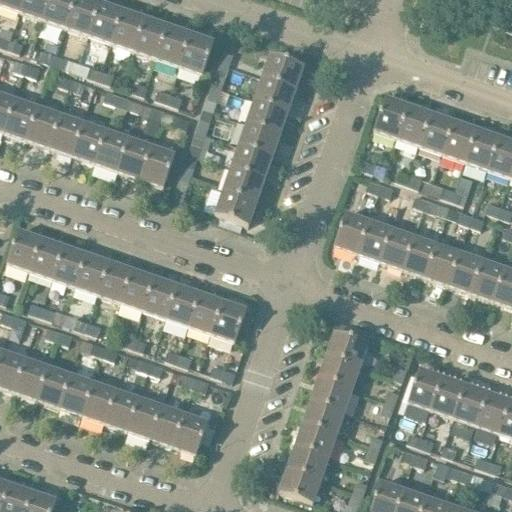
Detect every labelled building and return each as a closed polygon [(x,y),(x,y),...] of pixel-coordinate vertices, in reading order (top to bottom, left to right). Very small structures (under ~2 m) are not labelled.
[(0,12),(19,19),(25,0),(0,0),(0,1),(0,12)] [(42,27),(51,0),(25,0),(19,19),(42,27)] [(64,35),(76,1),(73,0),(51,0),(42,27),(64,35)] [(87,43),(99,9),(76,1),(64,35),(87,43)] [(109,51),(121,17),(99,9),(87,43),(109,51)] [(511,38),(511,13),(499,9),(491,32),(511,38)] [(132,58),(144,25),(121,17),(109,51),(132,58)] [(155,67),(167,33),(144,25),(132,58),(155,67)] [(177,74),(189,40),(167,33),(155,67),(177,74)] [(201,83),(213,49),(189,40),(177,74),(201,83)] [(0,52),(7,55),(10,45),(0,41),(0,52)] [(33,53),(29,63),(52,71),(55,61),(40,55),(44,43),(37,41),(33,53)] [(18,59),(22,49),(10,45),(7,55),(18,59)] [(229,73),(233,61),(223,58),(219,70),(229,73)] [(64,75),(67,65),(55,61),(52,71),(64,75)] [(295,96),(303,72),(269,61),(261,84),(295,96)] [(23,81),(26,71),(15,66),(11,77),(23,81)] [(35,85),(38,75),(26,71),(23,81),(35,85)] [(97,87),(101,76),(89,72),(85,83),(97,87)] [(109,91),(112,81),(101,76),(97,87),(109,91)] [(221,96),(225,85),(215,81),(211,93),(221,96)] [(68,97),(72,86),(60,82),(57,93),(68,97)] [(287,119),(295,96),(261,84),(253,107),(287,119)] [(80,101),(84,90),(72,86),(68,97),(80,101)] [(142,102),(146,92),(134,88),(131,98),(142,102)] [(213,119),(221,96),(211,93),(203,115),(213,119)] [(165,110),(168,100),(157,96),(153,106),(165,110)] [(114,112),(117,102),(105,98),(102,108),(114,112)] [(0,138),(3,140),(14,106),(0,100),(0,138)] [(177,114),(180,104),(168,100),(165,110),(177,114)] [(125,116),(129,106),(117,102),(114,112),(125,116)] [(395,146),(407,112),(384,104),(372,139),(395,146)] [(25,148),(37,114),(14,106),(3,140),(25,148)] [(279,141),(287,119),(253,107),(245,130),(279,141)] [(418,154),(430,120),(407,112),(395,146),(418,154)] [(48,155),(60,121),(37,114),(25,148),(48,155)] [(147,124),(142,139),(154,143),(159,128),(162,118),(151,114),(147,124)] [(206,142),(213,119),(203,115),(195,138),(206,142)] [(162,118),(159,128),(170,132),(186,137),(189,127),(174,122),(162,118)] [(441,162),(453,128),(430,120),(418,154),(441,162)] [(70,163),(82,129),(60,121),(48,155),(70,163)] [(463,170),(475,136),(453,128),(441,162),(463,170)] [(94,171),(105,137),(82,129),(70,163),(94,171)] [(271,164),(279,141),(245,130),(237,152),(271,164)] [(486,178),(498,144),(475,136),(463,170),(486,178)] [(116,179),(128,145),(105,137),(94,171),(116,179)] [(202,153),(206,142),(195,138),(191,150),(202,153)] [(509,186),(511,177),(511,148),(498,144),(486,178),(509,186)] [(139,186),(150,152),(128,145),(116,179),(139,186)] [(162,195),(174,161),(150,152),(139,186),(162,195)] [(263,187),(271,164),(237,152),(229,175),(263,187)] [(375,169),(363,165),(360,175),(371,179),(375,169)] [(190,187),(194,175),(184,172),(180,183),(190,187)] [(256,209),(263,187),(229,175),(221,198),(256,209)] [(405,191),(409,181),(397,177),(394,187),(405,191)] [(417,195),(421,185),(409,181),(405,191),(417,195)] [(179,218),(190,187),(180,183),(169,214),(179,218)] [(376,201),(380,191),(368,187),(365,197),(376,201)] [(388,205),(392,195),(380,191),(376,201),(388,205)] [(451,207),(454,197),(443,193),(439,203),(451,207)] [(463,211),(466,201),(454,197),(451,207),(463,211)] [(248,233),(256,209),(221,198),(213,221),(248,233)] [(422,217),(425,206),(413,202),(410,213),(422,217)] [(433,221),(437,210),(425,206),(422,217),(433,221)] [(496,223),(500,212),(488,208),(485,218),(496,223)] [(508,227),(511,216),(500,212),(496,223),(508,227)] [(467,232),(471,222),(459,218),(456,228),(467,232)] [(355,262),(367,228),(344,220),(333,254),(355,262)] [(479,236),(482,226),(471,222),(467,232),(479,236)] [(378,269),(390,236),(367,228),(355,262),(378,269)] [(511,247),(511,236),(504,234),(501,244),(511,247)] [(401,277),(412,243),(390,236),(378,269),(401,277)] [(29,279),(40,245),(17,237),(5,271),(29,279)] [(424,285),(435,251),(412,243),(401,277),(424,285)] [(51,287),(63,253),(40,245),(29,279),(51,287)] [(446,293),(458,259),(435,251),(424,285),(446,293)] [(74,295),(86,261),(63,253),(51,287),(74,295)] [(469,301),(481,267),(458,259),(446,293),(469,301)] [(96,302),(108,269),(86,261),(74,295),(96,302)] [(492,309),(503,275),(481,267),(469,301),(492,309)] [(119,310),(131,276),(108,269),(96,302),(119,310)] [(511,315),(511,277),(503,275),(492,309),(511,315)] [(142,318),(154,284),(131,276),(119,310),(142,318)] [(164,326),(176,292),(154,284),(142,318),(164,326)] [(187,334),(199,300),(176,292),(164,326),(187,334)] [(210,342),(222,308),(199,300),(187,334),(210,342)] [(39,321),(43,311),(31,307),(27,317),(39,321)] [(233,350),(245,316),(222,308),(210,342),(233,350)] [(52,325),(55,315),(43,311),(39,321),(52,325)] [(0,327),(10,331),(13,321),(1,316),(0,319),(0,327)] [(22,335),(26,325),(13,321),(10,331),(22,335)] [(84,337),(88,327),(75,322),(72,332),(84,337)] [(96,341),(100,331),(88,327),(84,337),(96,341)] [(55,347),(59,337),(47,332),(43,342),(55,347)] [(68,351),(71,341),(59,337),(55,347),(68,351)] [(130,352),(133,342),(121,338),(117,348),(130,352)] [(359,374),(367,350),(333,338),(325,362),(359,374)] [(142,357),(145,346),(133,342),(130,352),(142,357)] [(101,362),(104,352),(92,348),(88,358),(101,362)] [(113,367),(117,356),(104,352),(101,362),(113,367)] [(175,368),(179,358),(167,354),(163,364),(175,368)] [(0,395),(12,400),(24,366),(1,358),(0,361),(0,395)] [(188,373),(191,362),(179,358),(175,368),(188,373)] [(351,396),(359,374),(325,362),(317,385),(351,396)] [(146,378),(150,368),(138,364),(134,374),(146,378)] [(35,408),(46,374),(24,366),(12,400),(35,408)] [(159,382),(162,372),(150,368),(146,378),(159,382)] [(213,370),(209,380),(221,384),(231,388),(235,378),(225,375),(225,374),(213,370)] [(400,388),(404,376),(394,373),(390,385),(400,388)] [(58,415),(69,381),(46,374),(35,408),(58,415)] [(430,417),(441,384),(418,375),(406,409),(430,417)] [(192,394),(196,384),(183,380),(180,390),(192,394)] [(81,423),(92,389),(69,381),(58,415),(81,423)] [(204,398),(208,388),(196,384),(192,394),(204,398)] [(452,425),(464,391),(441,384),(430,417),(452,425)] [(343,419),(351,396),(317,385),(310,407),(343,419)] [(103,431),(115,397),(92,389),(81,423),(103,431)] [(475,433),(487,399),(464,391),(452,425),(475,433)] [(392,411),(396,398),(386,395),(382,407),(392,411)] [(126,439),(137,405),(115,397),(103,431),(126,439)] [(498,441),(509,407),(487,399),(475,433),(498,441)] [(148,447),(160,413),(137,405),(126,439),(148,447)] [(335,442),(343,419),(310,407),(302,430),(335,442)] [(388,423),(392,411),(382,407),(378,419),(388,423)] [(511,445),(511,407),(509,407),(498,441),(511,445)] [(171,455),(183,421),(160,413),(148,447),(171,455)] [(194,463),(206,429),(183,421),(171,455),(194,463)] [(327,464),(335,442),(302,430),(294,453),(327,464)] [(418,451),(422,441),(409,437),(406,447),(418,451)] [(377,456),(381,443),(371,440),(366,452),(377,456)] [(430,455),(434,445),(422,441),(418,451),(430,455)] [(372,468),(377,456),(366,452),(362,464),(372,468)] [(463,466),(466,456),(454,452),(451,462),(463,466)] [(320,487),(327,464),(294,453),(286,476),(320,487)] [(412,469),(416,459),(403,454),(400,464),(412,469)] [(424,473),(428,463),(416,459),(412,469),(424,473)] [(486,474),(489,464),(477,460),(474,470),(486,474)] [(498,479),(502,468),(489,464),(486,474),(498,479)] [(458,484),(461,474),(449,470),(445,480),(458,484)] [(477,501),(484,482),(461,474),(458,484),(467,488),(464,497),(477,501)] [(312,510),(320,487),(286,476),(278,499),(312,510)] [(361,501),(365,489),(355,485),(351,497),(361,501)] [(503,500),(507,490),(494,486),(491,496),(503,500)] [(0,511),(1,511),(9,491),(0,487),(0,511)] [(397,511),(403,496),(379,488),(370,511),(397,511)] [(511,503),(511,491),(507,490),(503,500),(511,503)] [(26,511),(31,498),(9,491),(1,511),(26,511)] [(422,511),(425,504),(403,496),(397,511),(422,511)] [(352,511),(357,511),(361,501),(351,497),(346,510),(352,511)] [(52,511),(55,506),(31,498),(26,511),(52,511)]
